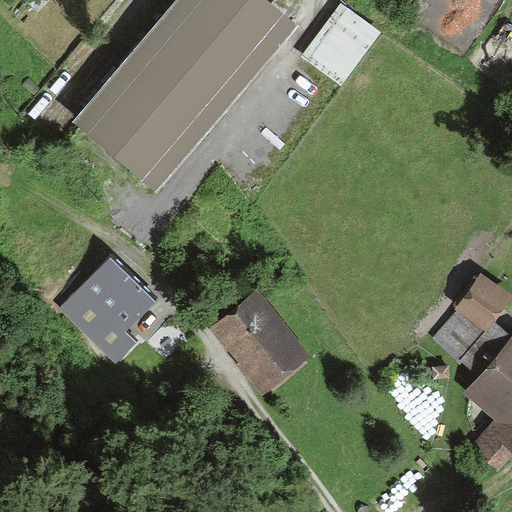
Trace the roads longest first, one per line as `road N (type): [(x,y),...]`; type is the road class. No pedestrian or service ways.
road 1 (track): [(329,0),(157,228),(152,265)]
road 2 (track): [(152,265),(332,511)]
